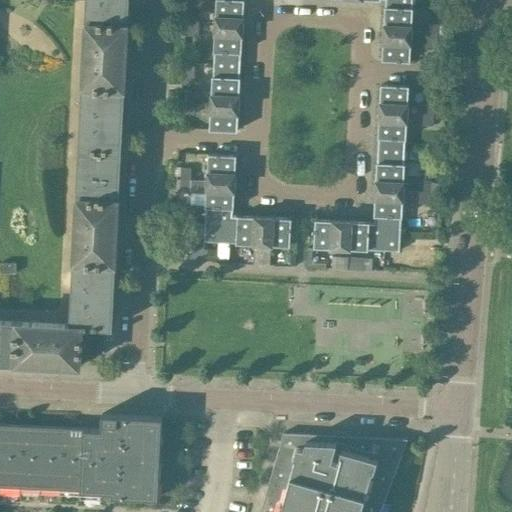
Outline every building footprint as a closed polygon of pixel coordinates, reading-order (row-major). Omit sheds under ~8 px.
[(128,22),(128,0),(87,0),(86,20),(128,22)] [(216,0),(215,21),(243,22),(243,0),(216,0)] [(411,34),(413,8),(386,6),(386,7),(385,7),(384,32),(411,34)] [(190,12),(189,34),(199,35),(200,12),(196,12),(190,12)] [(126,52),(128,22),(86,20),(85,50),(126,52)] [(241,52),(243,22),(215,21),(214,51),(241,52)] [(436,48),(438,24),(428,23),(426,47),(436,48)] [(410,61),(411,34),(384,32),(383,60),(410,61)] [(124,86),(126,62),(126,52),(85,50),(83,84),(124,86)] [(234,52),(241,53),(241,52),(214,51),(213,76),(233,77),(234,52)] [(233,77),(213,76),(211,102),(239,104),(240,77),(233,77)] [(123,115),(124,86),(83,84),(82,113),(123,115)] [(407,111),(408,98),(409,86),(381,84),(380,110),(407,111)] [(195,91),(185,90),(185,91),(184,98),(184,102),(184,114),(194,115),(195,91)] [(237,131),(239,104),(211,102),(210,129),(237,131)] [(420,128),(431,129),(434,107),(423,106),(420,128)] [(406,141),(407,111),(380,110),(379,138),(379,140),(406,141)] [(121,143),(123,115),(82,113),(80,141),(121,143)] [(405,167),(406,141),(379,140),(377,162),(377,166),(405,167)] [(120,177),(121,143),(80,141),(78,175),(120,177)] [(207,180),(235,182),(236,155),(209,154),(207,180)] [(404,193),(405,167),(377,166),(376,192),(404,193)] [(178,167),(177,179),(190,179),(191,168),(178,167)] [(118,210),(120,177),(78,175),(77,207),(118,210)] [(233,208),(235,182),(207,180),(190,179),(177,179),(177,191),(207,193),(205,214),(232,215),(233,208)] [(402,224),(404,193),(376,192),(375,215),(382,216),(381,223),(402,224)] [(116,242),(118,210),(77,207),(75,239),(116,242)] [(231,242),(233,216),(232,216),(232,215),(205,214),(204,241),(231,242)] [(260,244),(261,217),(238,216),(233,216),(231,242),(260,244)] [(291,218),(261,217),(260,244),(290,245),(291,218)] [(341,247),(342,221),(316,220),(315,246),(341,247)] [(369,222),(342,221),(341,247),(374,249),(375,229),(369,229),(369,222)] [(401,250),(402,238),(402,224),(381,223),(381,230),(375,229),(374,249),(401,250)] [(115,268),(116,242),(75,239),(74,266),(115,268)] [(254,253),(253,264),(269,265),(270,254),(254,253)] [(332,255),(332,268),(347,269),(348,256),(332,255)] [(1,263),(1,273),(16,273),(16,263),(1,263)] [(113,299),(115,268),(74,266),(72,296),(113,299)] [(112,327),(113,301),(113,299),(72,296),(71,324),(82,326),(112,327)] [(0,362),(18,363),(20,322),(0,320),(0,362)] [(49,364),(51,323),(20,322),(18,363),(49,364)] [(80,366),(82,326),(71,324),(51,323),(49,364),(80,366)] [(116,440),(117,414),(108,414),(102,414),(101,428),(0,423),(0,485),(101,490),(101,500),(107,501),(113,501),(113,495),(115,467),(116,440)] [(161,443),(161,437),(162,417),(118,415),(118,414),(117,414),(116,440),(161,443)] [(379,511),(408,439),(283,433),(263,502),(297,511),(379,511)] [(159,469),(161,443),(116,440),(115,467),(159,469)] [(158,497),(159,469),(115,467),(113,495),(158,497)] [(297,511),(263,502),(260,511),(297,511)]
